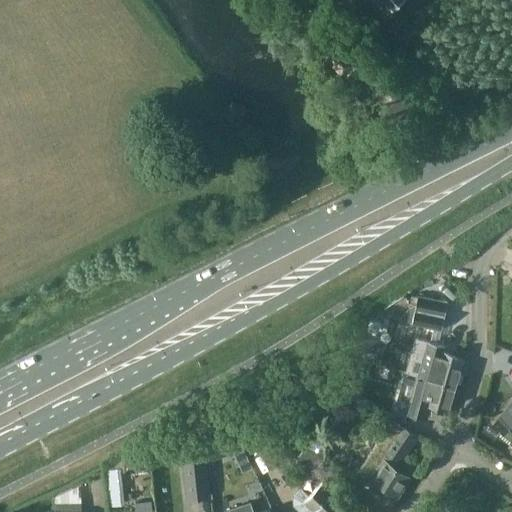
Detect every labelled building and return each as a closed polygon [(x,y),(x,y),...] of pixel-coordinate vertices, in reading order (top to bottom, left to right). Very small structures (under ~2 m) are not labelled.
[(378,0),(390,13),(403,0),(378,0)] [(180,147),(180,125),(152,125),(153,147),(180,147)] [(220,159),(219,199),(243,200),(245,159),(220,159)] [(448,302),(418,296),(413,324),(442,330),(448,302)] [(385,343),(365,338),(360,359),(380,364),(385,343)] [(445,347),(417,339),(408,373),(418,376),(456,387),(464,358),(443,351),(445,347)] [(366,366),(355,363),(352,376),(362,379),(366,366)] [(456,387),(418,376),(417,380),(406,377),(397,409),(429,420),(429,416),(442,421),(447,420),(456,387)] [(511,401),(500,417),(511,426),(511,401)] [(258,421),(237,428),(243,443),(263,435),(258,421)] [(419,436),(402,425),(389,444),(386,441),(364,473),(398,495),(410,477),(385,460),(389,454),(401,462),(419,436)] [(221,433),(207,438),(210,461),(244,450),(236,428),(229,430),(221,433)] [(330,448),(312,436),(299,456),(318,468),(330,448)] [(144,455),(127,457),(129,469),(145,468),(144,455)] [(206,456),(182,458),(186,500),(211,497),(206,456)] [(120,473),(108,474),(110,486),(121,485),(120,473)] [(353,511),(323,481),(309,495),(301,488),(293,496),(293,505),(299,511),(314,511),(353,511)] [(122,490),(111,490),(112,505),(124,504),(122,490)] [(254,511),(251,501),(223,511),(271,511),(271,509),(260,511),(254,511)]
